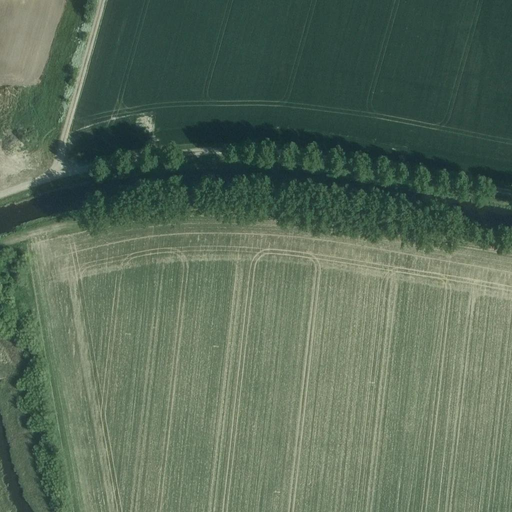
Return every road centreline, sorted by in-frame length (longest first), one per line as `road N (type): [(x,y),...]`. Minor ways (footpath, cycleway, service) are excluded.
road 1 (track): [(511,192),(329,158),(198,151),(63,173),(0,193)]
road 2 (track): [(0,242),(60,226),(266,209),(511,249)]
road 3 (track): [(103,0),(53,176)]
